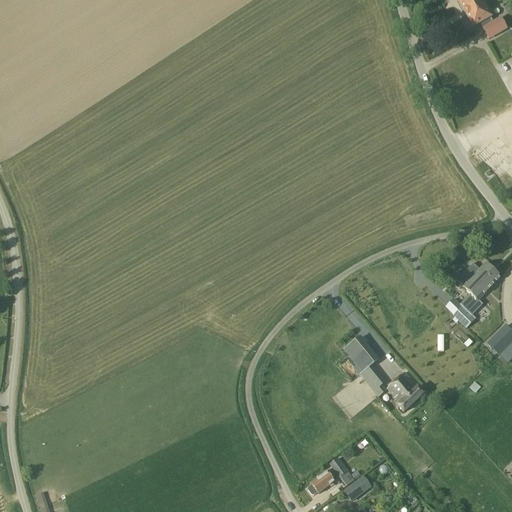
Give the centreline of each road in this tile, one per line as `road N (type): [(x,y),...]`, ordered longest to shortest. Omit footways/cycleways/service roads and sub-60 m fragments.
road 1 (unclassified): [(297,511),(248,400),(248,378),(279,327),(376,257),(428,238),(509,225)]
road 2 (unclassified): [(29,511),(10,433),(20,307),(0,203)]
road 3 (unclassified): [(509,225),(441,123),(398,0)]
